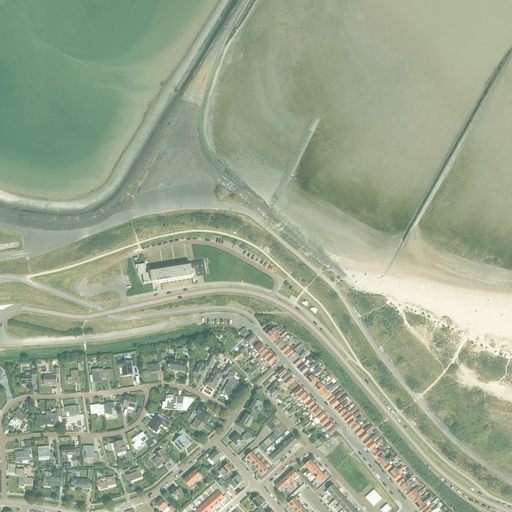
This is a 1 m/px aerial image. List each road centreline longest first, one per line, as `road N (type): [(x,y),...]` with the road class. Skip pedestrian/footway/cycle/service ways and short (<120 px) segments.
road 1 (unclassified): [(0,309),(87,316),(224,290),(271,299),(329,343),(437,467),(511,510)]
road 2 (unclassified): [(0,343),(113,335),(197,318)]
road 3 (residential): [(284,361),(408,507)]
road 4 (residential): [(1,440),(125,431),(142,415),(147,387)]
road 5 (residential): [(0,425),(11,403),(25,398),(147,387)]
road 6 (residential): [(370,511),(315,449),(259,485)]
